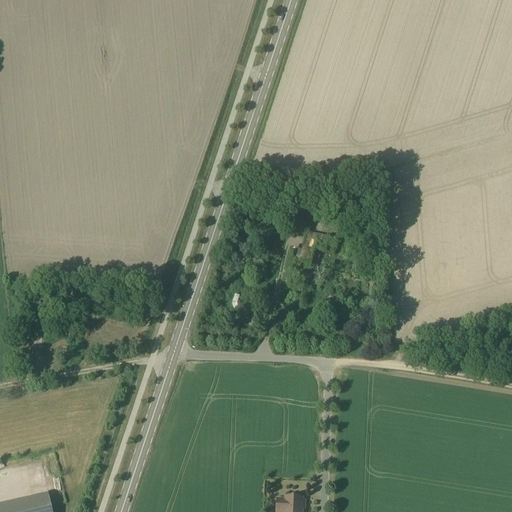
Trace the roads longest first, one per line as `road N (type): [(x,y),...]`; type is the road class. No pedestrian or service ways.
road 1 (primary): [(123,511),(295,0)]
road 2 (track): [(175,351),(371,361),(511,386)]
road 3 (track): [(175,351),(0,385)]
